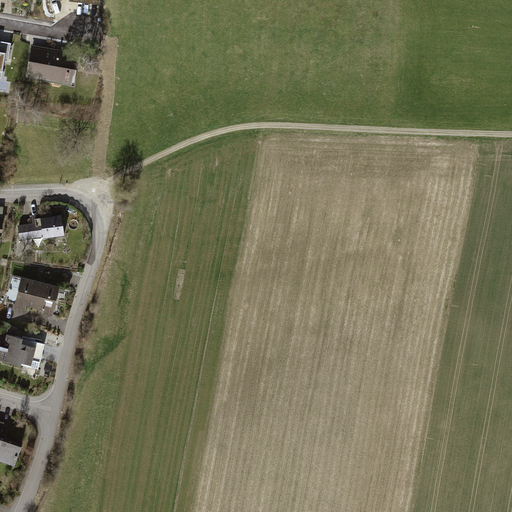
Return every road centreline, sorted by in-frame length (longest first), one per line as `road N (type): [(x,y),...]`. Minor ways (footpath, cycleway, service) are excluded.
road 1 (track): [(74,196),(239,126),(511,134)]
road 2 (residential): [(0,196),(74,196),(99,227),(54,414)]
